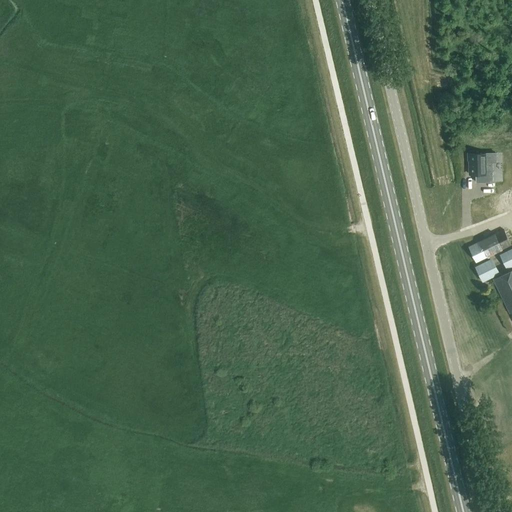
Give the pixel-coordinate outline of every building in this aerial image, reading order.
[(470,173),(485,173),(484,162),(488,161),(488,152),(468,153),(468,159),(469,159),(470,173)] [(503,229),(468,246),(475,261),(511,244),(503,229)] [(506,268),(511,265),(511,247),(500,254),(499,255),(506,268)] [(475,267),(482,280),(498,272),(491,259),(475,267)] [(511,269),(493,279),(510,313),(511,312),(511,313),(511,269)]
